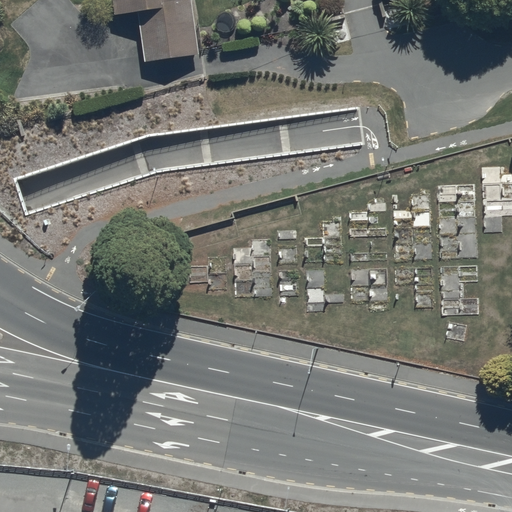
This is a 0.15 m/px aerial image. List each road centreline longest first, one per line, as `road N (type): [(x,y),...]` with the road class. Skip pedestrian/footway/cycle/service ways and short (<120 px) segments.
road 1 (secondary): [(0,298),(29,317),(114,346),(239,375),(449,443)]
road 2 (secondary): [(449,443),(229,418),(0,371)]
